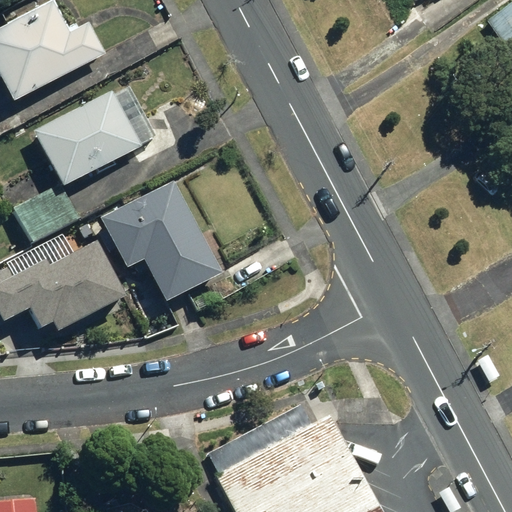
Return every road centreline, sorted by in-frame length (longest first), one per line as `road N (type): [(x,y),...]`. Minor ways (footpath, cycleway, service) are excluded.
road 1 (residential): [(396,311),(260,364),(177,386),(0,402)]
road 2 (secondary): [(396,311),(233,0)]
road 3 (secondary): [(508,511),(396,311)]
